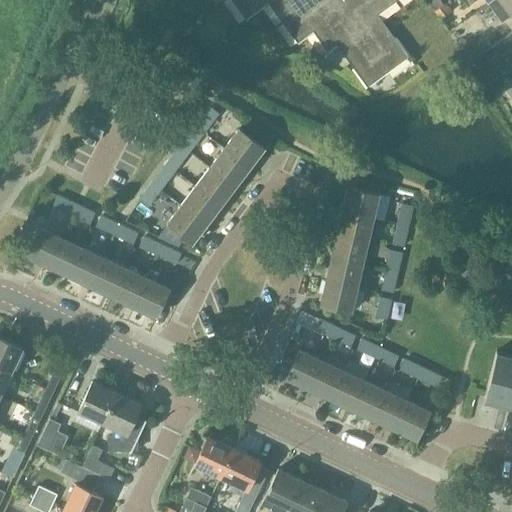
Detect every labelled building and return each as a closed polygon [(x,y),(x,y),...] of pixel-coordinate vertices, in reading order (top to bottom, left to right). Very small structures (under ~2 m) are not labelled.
[(231,0),(240,12),(245,8),(250,15),(270,0),(273,0),(278,5),(272,9),(291,35),(297,31),(302,39),(313,31),(322,44),(327,40),(333,48),(338,44),(343,51),(341,53),(367,87),(380,77),(376,72),(383,67),(390,61),(394,67),(408,57),(373,10),(380,5),(384,10),(396,1),(397,0),(231,0)] [(511,0),(495,0),(488,5),(502,24),(511,17),(511,0)] [(210,107),(198,123),(207,130),(219,114),(210,107)] [(224,147),(250,167),(264,147),(239,128),(224,147)] [(203,136),(193,129),(181,145),(191,152),(203,136)] [(130,143),(126,152),(143,161),(147,152),(130,143)] [(191,152),(181,145),(168,161),(178,169),(191,152)] [(224,147),(209,166),(235,186),(250,167),(224,147)] [(235,186),(209,166),(195,185),(221,205),(235,186)] [(174,174),(164,167),(152,183),(162,190),(174,174)] [(162,190),(152,183),(139,200),(148,208),(162,190)] [(221,205),(195,185),(181,204),(207,224),(221,205)] [(342,212),(373,219),(379,195),(348,188),(342,212)] [(77,205),(58,196),(53,207),(72,216),(77,205)] [(207,224),(181,204),(166,224),(192,243),(207,224)] [(409,227),(413,207),(401,204),(397,224),(409,227)] [(77,205),(72,216),(90,224),(95,213),(77,205)] [(342,212),(337,235),(368,242),(373,219),(342,212)] [(115,236),(120,225),(101,216),(96,227),(115,236)] [(409,227),(397,224),(392,244),(404,247),(409,227)] [(120,225),(115,236),(133,245),(138,234),(120,225)] [(48,266),(62,238),(39,227),(26,256),(48,266)] [(337,235),(332,258),(362,265),(368,242),(337,235)] [(158,257),(163,246),(144,237),(139,248),(158,257)] [(83,248),(62,238),(48,266),(70,276),(83,248)] [(181,254),(163,246),(158,257),(176,265),(181,254)] [(83,248),(70,276),(92,286),(105,258),(83,248)] [(386,271),(397,273),(402,254),(391,251),(386,271)] [(127,268),(105,258),(92,286),(113,296),(127,268)] [(332,258),(326,281),(357,288),(362,265),(332,258)] [(127,268),(113,296),(135,306),(148,278),(127,268)] [(397,273),(386,271),(381,290),(393,293),(397,273)] [(170,288),(148,278),(135,306),(157,317),(170,288)] [(357,288),(326,281),(321,305),(351,312),(357,288)] [(387,320),(392,298),(380,295),(375,317),(387,320)] [(318,319),(313,330),(332,339),(337,328),(318,319)] [(356,337),(337,328),(332,339),(351,348),(356,337)] [(0,337),(0,366),(11,372),(22,348),(0,337)] [(375,359),(380,348),(362,339),(357,351),(375,359)] [(399,357),(380,348),(375,359),(394,368),(399,357)] [(308,389),(322,360),(300,349),(286,378),(308,389)] [(511,355),(496,351),(484,397),(511,403),(511,355)] [(418,379),(424,368),(404,359),(400,370),(418,379)] [(344,370),(322,360),(308,389),(330,399),(344,370)] [(0,366),(0,394),(11,372),(0,366)] [(64,370),(57,366),(50,380),(57,384),(64,370)] [(424,368),(418,379),(437,388),(442,377),(424,368)] [(365,380),(344,370),(330,399),(351,409),(365,380)] [(365,380),(351,409),(373,419),(387,390),(365,380)] [(102,423),(116,392),(93,381),(79,412),(102,423)] [(45,390),(39,404),(46,408),(53,393),(45,390)] [(408,401),(387,390),(373,419),(394,430),(408,401)] [(116,392),(102,423),(115,429),(112,436),(109,436),(108,449),(138,450),(138,439),(146,422),(135,417),(141,404),(116,392)] [(430,411),(408,401),(394,430),(416,440),(430,411)] [(42,416),(34,413),(28,427),(35,431),(42,416)] [(37,445),(48,450),(61,424),(50,419),(37,445)] [(31,440),(23,436),(17,450),(24,454),(31,440)] [(221,442),(208,436),(195,465),(219,476),(233,447),(234,445),(233,442),(226,438),(223,439),(221,442)] [(233,447),(219,476),(247,489),(260,460),(233,447)] [(114,468),(88,455),(83,467),(109,479),(114,468)] [(75,464),(65,459),(60,471),(70,475),(75,464)] [(13,477),(18,467),(7,461),(2,472),(13,477)] [(279,469),(262,505),(271,509),(272,511),(285,511),(302,479),(279,469)] [(0,490),(6,493),(13,478),(0,471),(0,490)] [(302,479),(285,511),(313,511),(324,490),(302,479)] [(93,511),(102,495),(76,483),(63,509),(69,511),(93,511)] [(34,495),(52,504),(57,494),(39,485),(34,495)] [(203,511),(206,508),(205,508),(210,497),(192,488),(180,511),(203,511)] [(324,490),(313,511),(342,511),(348,501),(324,490)] [(234,511),(248,511),(255,498),(244,493),(234,511)] [(48,511),(52,504),(34,495),(30,504),(45,511),(48,511)]
